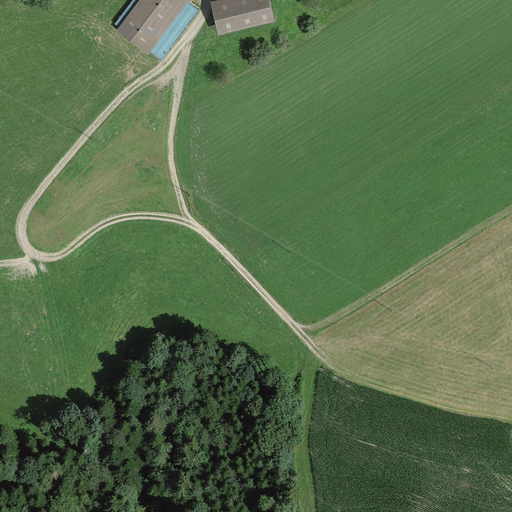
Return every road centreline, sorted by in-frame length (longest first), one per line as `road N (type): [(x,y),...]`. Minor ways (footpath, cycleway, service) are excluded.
road 1 (track): [(511,418),(453,409),(337,369),(197,228),(117,220),(57,258),(40,258),(29,247),(25,221),(33,206),(198,0)]
road 2 (track): [(281,313),(296,368),(262,450),(256,511)]
